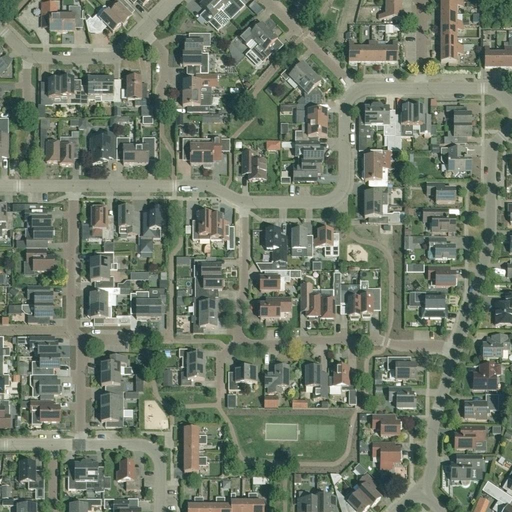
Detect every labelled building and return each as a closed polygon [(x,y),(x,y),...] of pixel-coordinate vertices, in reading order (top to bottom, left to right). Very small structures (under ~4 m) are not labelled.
[(114,0),(116,1),(107,11),(110,14),(109,15),(120,26),(121,28),(130,19),(129,17),(123,11),(128,6),(121,0),(114,0)] [(149,0),(127,0),(132,5),(135,2),(141,8),(149,0)] [(217,34),(229,22),(206,0),(199,7),(204,12),(213,20),(208,25),(217,34)] [(206,0),(229,22),(244,8),(236,0),(231,0),(227,4),(222,0),(206,0)] [(263,11),(254,3),(248,8),(257,17),(263,11)] [(463,8),(463,3),(441,3),(441,15),(456,15),(456,8),(463,8)] [(50,34),(62,34),(62,17),(55,17),(55,6),(42,6),(42,17),(42,29),(50,29),(50,34)] [(134,12),(128,6),(123,11),(129,17),(134,12)] [(68,17),(62,17),(62,34),(74,34),(74,30),(74,20),(80,21),(80,8),(69,8),(69,17),(68,17)] [(401,14),(401,8),(386,8),(386,16),(379,16),(379,21),(383,21),(392,21),(401,21),(401,14)] [(204,12),(196,20),(202,26),(205,23),(207,26),(208,25),(213,20),(204,12)] [(120,26),(109,15),(107,13),(102,18),(98,14),(91,21),(87,16),(84,19),(85,21),(88,35),(100,35),(106,29),(112,35),(120,26)] [(456,23),(456,15),(441,15),(441,27),(463,27),(463,23),(456,23)] [(74,20),(74,30),(82,30),(82,21),(80,21),(74,20)] [(255,22),(247,30),(251,35),(259,27),(255,22)] [(250,52),(269,33),(261,25),(259,27),(251,35),(247,30),(242,35),(238,39),(246,47),(250,52)] [(401,27),(386,27),(386,33),(386,35),(393,35),(393,33),(401,33),(401,27)] [(463,32),(463,27),(441,27),(441,39),(456,39),(456,32),(463,32)] [(269,33),(250,52),(262,64),(271,55),(267,51),(277,41),(269,33)] [(184,56),(202,56),(202,49),(209,49),(209,36),(195,36),(195,44),(188,44),(184,44),(184,56)] [(456,47),(456,39),(441,39),(441,51),(463,51),(463,47),(456,47)] [(271,55),(273,56),(283,47),(277,41),(267,51),(271,55)] [(360,65),(360,49),(353,49),(353,43),(348,43),(348,65),(360,65)] [(373,65),(373,43),(368,43),(368,49),(360,49),(360,65),(373,65)] [(384,44),(377,44),(377,43),(373,43),(373,65),(386,65),(386,49),(384,49),(384,44)] [(386,49),(386,65),(397,65),(397,43),(392,43),(392,49),(386,49)] [(496,70),(496,55),(489,55),(489,48),(484,48),(484,70),(496,70)] [(508,70),(508,48),(504,48),(504,55),(496,55),(496,70),(508,70)] [(463,56),(463,51),(441,51),(440,63),(448,63),(456,63),(456,56),(463,56)] [(262,64),(250,52),(245,57),(257,69),(262,64)] [(182,56),(182,60),(180,60),(180,68),(182,67),(182,68),(187,68),(193,68),(193,76),(195,76),(207,76),(207,56),(202,56),(184,56),(182,56)] [(0,60),(0,62),(7,70),(12,62),(8,60),(7,57),(0,60)] [(295,72),(299,68),(294,63),(290,67),(295,72)] [(290,67),(280,77),(285,82),(289,79),(298,88),(311,74),(302,65),(299,68),(295,72),(290,67)] [(187,68),(187,84),(192,84),(192,78),(195,78),(195,76),(193,76),(193,68),(187,68)] [(304,99),(296,107),(309,107),(319,107),(321,107),(321,100),(321,95),(315,89),(320,84),(311,74),(298,88),(303,94),(304,99)] [(81,93),(81,106),(81,108),(83,108),(88,108),(88,102),(88,98),(101,98),(101,81),(95,81),(95,79),(94,78),(90,78),(89,79),(89,81),(88,81),(88,88),(88,93),(81,93)] [(107,81),(101,81),(101,98),(113,98),(113,104),(113,105),(113,108),(120,108),(120,105),(121,105),(121,103),(121,93),(114,93),(114,82),(114,81),(113,81),(113,79),(112,78),(108,78),(107,79),(107,81)] [(179,89),(179,93),(181,95),(182,95),(182,96),(199,96),(210,96),(210,89),(213,89),(217,89),(217,78),(213,78),(195,78),(192,78),(192,84),(187,84),(182,84),(182,87),(181,87),(179,89)] [(60,81),(60,83),(60,99),(73,99),(73,106),(81,106),(81,93),(73,93),(73,82),(73,81),(60,81)] [(135,103),(135,108),(141,108),(147,108),(147,107),(147,97),(141,97),(141,86),(141,81),(127,81),(127,91),(127,103),(135,103)] [(81,82),(73,82),(73,93),(81,93),(88,93),(88,88),(81,88),(81,82)] [(53,106),(53,101),(60,101),(60,99),(60,83),(48,83),(48,85),(48,94),(40,94),(40,107),(40,108),(45,108),(52,108),(53,106)] [(270,88),(265,92),(269,97),(274,92),(270,88)] [(179,99),(179,103),(181,105),(182,105),(182,108),(184,108),(187,108),(196,108),(196,114),(208,114),(208,108),(210,108),(210,96),(199,96),(182,96),(182,97),(181,97),(179,99)] [(296,119),(296,126),(301,126),(326,126),(326,113),(319,113),(308,113),(309,107),(296,107),(296,110),(296,119)] [(358,123),(358,138),(366,138),(370,138),(370,128),(376,128),(376,107),(373,107),(371,109),(364,109),(364,112),(364,123),(358,123)] [(376,107),(376,128),(383,128),(383,138),(387,138),(394,138),(394,123),(389,122),(389,113),(389,109),(382,109),(380,107),(376,107)] [(141,108),(141,118),(142,118),(152,118),(152,108),(147,108),(141,108)] [(394,138),(394,139),(400,139),(401,139),(401,132),(413,132),(413,127),(413,109),(402,109),(402,117),(394,117),(394,123),(394,138)] [(413,109),(413,127),(419,127),(419,135),(419,136),(424,136),(424,139),(430,139),(430,138),(430,127),(430,117),(423,117),(423,109),(413,109)] [(454,127),(470,127),(470,115),(466,115),(459,115),(459,109),(446,109),(446,113),(450,113),(450,121),(454,121),(454,127)] [(183,116),(175,116),(175,129),(183,129),(183,116)] [(219,116),(201,116),(201,125),(219,125),(219,116)] [(152,120),(152,118),(142,118),(142,126),(152,126),(152,120)] [(40,122),(40,144),(46,144),(46,131),(50,131),(50,122),(45,122),(40,122)] [(287,126),(279,125),(279,136),(287,136),(287,126)] [(295,139),(295,145),(308,145),(308,139),(319,139),(326,139),(326,126),(301,126),(301,133),(301,139),(295,139)] [(444,146),(450,146),(460,146),(460,139),(467,139),(470,139),(470,127),(454,127),(454,133),(450,133),(447,134),(447,139),(444,139),(444,146)] [(59,140),(59,146),(59,164),(59,166),(72,166),(72,161),(72,153),(78,153),(78,134),(71,134),(71,140),(59,140)] [(107,167),(107,161),(114,161),(114,137),(100,137),(100,141),(91,141),(91,151),(92,151),(92,160),(92,167),(107,167)] [(135,167),(135,146),(129,146),(129,140),(116,140),(116,153),(123,153),(123,163),(123,167),(135,167)] [(135,146),(135,167),(148,167),(148,163),(148,153),(154,153),(154,140),(142,140),(142,146),(135,146)] [(201,167),(201,141),(182,141),(182,153),(190,153),(190,163),(190,167),(201,167)] [(201,141),(201,167),(202,167),(203,169),(210,169),(211,167),(212,167),(212,164),(220,164),(220,153),(220,141),(201,141)] [(229,141),(220,141),(220,153),(229,154),(229,141)] [(295,151),(295,158),(298,158),(298,164),(322,164),(322,155),(322,151),(319,151),(319,145),(308,145),(295,145),(295,151)] [(59,164),(59,146),(46,146),(46,159),(46,164),(59,164)] [(450,150),(441,150),(441,163),(444,167),(447,167),(447,174),(452,174),(455,177),(458,174),(471,174),(471,161),(467,161),(467,157),(467,150),(450,150)] [(361,161),(361,168),(363,170),(364,170),(364,171),(388,171),(388,159),(390,159),(390,153),(387,153),(377,153),(368,153),(368,159),(364,159),(364,160),(363,160),(361,161)] [(254,155),(242,155),(242,167),(242,177),(249,177),(249,183),(265,183),(265,163),(254,163),(254,155)] [(413,156),(404,156),(404,161),(404,171),(404,176),(413,176),(413,169),(416,169),(416,164),(413,164),(413,156)] [(293,169),(293,183),(306,183),(306,184),(317,184),(317,182),(317,176),(323,176),(322,164),(298,164),(298,169),(293,169)] [(361,174),(361,180),(363,182),(364,182),(364,183),(368,183),(377,183),(377,189),(387,189),(388,171),(364,171),(364,173),(363,173),(361,174)] [(377,183),(368,183),(368,195),(377,195),(377,189),(377,183)] [(455,191),(441,191),(441,185),(435,185),(427,185),(427,197),(436,197),(435,205),(448,205),(454,205),(455,191)] [(364,195),(364,207),(381,207),(388,207),(387,189),(377,189),(377,195),(368,195),(364,195)] [(6,206),(0,206),(0,239),(2,239),(2,232),(9,232),(12,232),(12,218),(6,218),(6,215),(6,206)] [(12,215),(25,215),(25,212),(25,207),(12,207),(12,215)] [(364,207),(364,219),(367,219),(377,219),(377,225),(379,225),(393,225),(399,225),(399,214),(393,214),(392,216),(381,216),(381,207),(364,207)] [(106,228),(106,218),(106,211),(92,210),(92,231),(102,231),(102,239),(102,241),(113,241),(113,228),(106,228)] [(132,211),(119,210),(119,224),(118,236),(139,236),(139,224),(140,224),(140,215),(132,215),(132,211)] [(149,211),(149,215),(142,215),(142,239),(150,239),(150,234),(152,232),(160,232),(160,229),(160,226),(164,223),(160,220),(161,211),(149,211)] [(32,232),(51,232),(50,219),(46,219),(46,212),(40,212),(25,212),(25,215),(25,223),(26,223),(32,223),(32,232)] [(448,218),(448,212),(435,212),(423,212),(423,224),(432,224),(432,233),(454,233),(454,218),(448,218)] [(192,242),(210,242),(210,218),(210,216),(199,216),(198,223),(192,223),(192,229),(192,242)] [(228,224),(222,224),(222,218),(210,218),(210,242),(221,242),(221,243),(227,243),(228,243),(228,229),(228,224)] [(25,240),(26,240),(26,243),(26,250),(47,250),(47,244),(52,244),(52,232),(51,232),(32,232),(27,232),(25,232),(25,240)] [(286,239),(279,239),(279,233),(274,233),(266,233),(266,242),(264,243),(262,245),(263,247),(264,249),(266,249),(266,252),(273,252),(273,264),(271,264),(271,266),(271,273),(273,273),(286,273),(286,251),(286,239)] [(312,238),(306,238),(306,233),(292,233),(292,251),(305,251),(305,258),(307,260),(312,260),(312,245),(312,238)] [(332,243),(332,236),(332,233),(318,233),(318,242),(314,242),(314,245),(314,249),(324,249),(324,258),(338,258),(338,243),(332,243)] [(405,239),(405,252),(413,252),(413,246),(413,239),(405,239)] [(429,241),(429,252),(428,253),(428,259),(429,261),(450,261),(454,261),(454,248),(445,248),(445,241),(442,241),(429,241)] [(140,244),(140,255),(141,255),(151,255),(152,255),(152,242),(140,242),(140,244)] [(104,245),(104,255),(113,255),(113,245),(104,245)] [(46,260),(46,253),(27,252),(27,265),(33,265),(33,273),(52,273),(52,272),(55,272),(54,265),(52,265),(52,260),(46,260)] [(88,272),(109,273),(109,266),(113,266),(113,257),(106,257),(106,261),(94,262),(90,262),(90,266),(88,268),(88,272)] [(201,280),(222,280),(222,268),(215,268),(206,268),(206,262),(193,262),(193,268),(195,268),(195,272),(197,274),(201,274),(201,280)] [(321,264),(312,265),(312,273),(320,273),(321,273),(321,264)] [(33,278),(33,273),(33,265),(27,265),(24,265),(23,278),(33,278)] [(271,273),(271,266),(255,266),(260,274),(264,274),(265,280),(273,280),(273,273),(271,273)] [(423,275),(423,267),(405,267),(405,275),(423,275)] [(454,275),(449,275),(449,269),(436,269),(428,269),(428,281),(435,281),(435,289),(451,289),(454,289),(454,286),(454,275)] [(109,279),(109,273),(88,272),(88,276),(90,278),(90,284),(94,284),(106,283),(106,288),(113,288),(113,279),(109,279)] [(290,280),(289,273),(286,273),(273,273),(273,280),(265,280),(260,280),(260,293),(267,293),(279,293),(284,293),(284,286),(284,284),(290,284),(290,280)] [(222,280),(201,280),(195,280),(195,298),(208,298),(208,292),(218,292),(222,292),(222,280)] [(106,283),(94,284),(94,291),(97,291),(97,297),(107,297),(109,297),(109,291),(113,291),(113,288),(106,288),(106,283)] [(117,291),(119,291),(130,291),(130,283),(126,283),(123,286),(117,286),(117,291)] [(300,315),(306,316),(306,299),(320,299),(320,292),(312,292),(312,287),(300,287),(300,301),(300,315)] [(358,319),(360,319),(360,317),(360,293),(348,293),(348,287),(340,287),(340,293),(340,306),(348,306),(348,318),(348,319),(350,319),(350,321),(358,321),(358,319)] [(12,288),(8,294),(14,299),(19,293),(12,288)] [(34,308),(52,308),(52,296),(50,296),(50,289),(27,289),(27,301),(34,301),(34,308)] [(90,297),(90,309),(111,309),(111,297),(119,297),(119,291),(117,291),(113,291),(109,291),(109,297),(107,297),(97,297),(90,297)] [(148,291),(148,294),(148,304),(160,304),(160,297),(165,297),(164,291),(159,291),(148,291)] [(360,293),(360,317),(362,317),(362,319),(370,319),(370,317),(372,317),(372,313),(372,304),(378,304),(378,291),(372,291),(368,291),(360,292),(360,293)] [(208,298),(195,298),(195,300),(203,300),(203,306),(215,306),(215,300),(218,300),(218,292),(208,292),(208,298)] [(135,294),(135,296),(130,296),(130,297),(130,308),(136,308),(136,317),(136,321),(141,321),(148,321),(148,304),(148,294),(135,294)] [(414,305),(415,295),(409,295),(409,309),(422,309),(422,305),(414,305)] [(446,312),(446,307),(444,307),(444,300),(425,300),(425,295),(415,295),(414,305),(422,305),(422,309),(422,319),(427,319),(446,319),(446,312)] [(511,296),(505,297),(505,306),(495,306),(495,311),(495,327),(511,326),(511,296)] [(148,304),(148,321),(160,321),(160,317),(160,308),(166,308),(166,297),(165,297),(160,297),(160,304),(148,304)] [(320,319),(320,299),(306,299),(306,316),(306,319),(320,319)] [(333,301),(333,299),(320,299),(320,319),(320,321),(334,321),(334,308),(334,301),(333,301)] [(340,317),(348,318),(348,306),(340,306),(340,299),(333,299),(333,301),(334,301),(334,308),(340,308),(340,317)] [(199,318),(216,318),(216,306),(215,306),(203,306),(203,300),(195,300),(193,300),(193,304),(193,318),(199,318)] [(290,314),(290,301),(267,301),(265,301),(265,307),(260,307),(260,321),(265,321),(279,321),(279,314),(290,314)] [(8,307),(8,316),(21,316),(21,308),(8,307)] [(52,308),(34,308),(34,309),(23,309),(23,312),(26,315),(27,315),(27,325),(38,325),(38,319),(49,320),(52,320),(52,308)] [(116,320),(111,320),(111,309),(90,309),(90,312),(89,312),(88,313),(88,319),(89,320),(90,320),(90,321),(93,321),(103,321),(103,327),(117,327),(117,320),(116,320)] [(216,330),(216,318),(199,318),(199,325),(193,325),(193,336),(203,336),(203,330),(216,330)] [(482,346),(482,349),(480,349),(480,358),(482,358),(482,360),(502,360),(502,351),(508,351),(508,340),(506,340),(506,338),(494,338),(494,346),(486,346),(482,346)] [(18,348),(30,348),(30,339),(18,339),(18,348)] [(38,358),(57,359),(57,346),(54,346),(54,339),(30,339),(30,348),(30,353),(34,353),(34,358),(38,358)] [(181,370),(187,370),(187,358),(181,358),(181,352),(178,352),(178,360),(181,360),(181,370)] [(187,370),(204,370),(204,358),(191,358),(191,352),(181,352),(181,358),(187,358),(187,370)] [(59,365),(59,359),(57,359),(38,358),(38,359),(40,359),(40,364),(32,364),(32,374),(32,377),(53,377),(53,371),(59,371),(59,365)] [(106,359),(106,366),(101,366),(101,371),(99,373),(99,377),(120,377),(124,377),(124,370),(126,370),(126,359),(115,359),(106,359)] [(401,367),(401,360),(387,360),(387,364),(387,372),(395,372),(395,382),(407,382),(415,382),(415,373),(415,367),(410,367),(401,367)] [(27,374),(27,365),(18,365),(18,377),(19,377),(20,377),(25,377),(27,377),(27,374)] [(348,393),(355,393),(355,384),(348,384),(348,375),(348,370),(341,370),(341,368),(339,367),(338,367),(337,368),(336,370),(334,370),(334,379),(329,379),(329,389),(334,389),(341,389),(341,393),(348,393)] [(495,377),(500,377),(500,367),(483,367),(481,367),(481,373),(480,375),(481,376),(481,379),(477,379),(477,377),(473,377),(473,384),(472,384),(472,386),(472,388),(472,390),(473,390),(473,391),(485,391),(495,391),(495,377)] [(320,370),(314,370),(313,368),(308,368),(306,370),(305,370),(305,375),(305,389),(314,389),(313,400),(329,400),(329,389),(329,379),(329,375),(320,375),(320,370)] [(204,382),(204,370),(187,370),(187,375),(181,374),(180,388),(191,388),(191,382),(204,382)] [(228,393),(243,393),(243,386),(257,385),(256,370),(247,370),(247,372),(246,372),(235,372),(235,375),(235,385),(228,385),(228,393)] [(280,395),(280,392),(280,389),(288,389),(288,375),(288,370),(275,370),(275,375),(264,375),(264,385),(264,387),(268,387),(268,395),(280,395)] [(172,373),(162,373),(162,388),(172,388),(172,373)] [(9,377),(3,377),(0,377),(0,403),(3,403),(3,388),(9,388),(9,377)] [(53,377),(32,377),(32,378),(30,378),(30,385),(33,389),(39,389),(39,398),(39,401),(45,401),(53,401),(53,397),(59,397),(59,396),(60,396),(61,395),(61,389),(60,388),(59,388),(59,384),(56,384),(56,377),(53,377)] [(120,384),(120,377),(99,377),(99,381),(101,383),(101,388),(105,388),(118,388),(118,394),(123,394),(125,394),(126,394),(126,384),(120,384)] [(143,377),(135,377),(136,394),(139,394),(143,394),(143,377)] [(33,389),(30,385),(30,389),(32,391),(32,400),(37,400),(39,398),(39,389),(33,389)] [(118,388),(105,388),(105,400),(117,400),(117,394),(118,394),(118,388)] [(415,396),(411,396),(411,390),(407,390),(389,390),(389,403),(396,403),(396,410),(415,410),(415,396)] [(101,412),(123,412),(123,394),(118,394),(117,394),(117,400),(105,400),(101,400),(101,412)] [(498,411),(504,411),(504,397),(485,397),(485,404),(476,404),(476,405),(464,405),(464,420),(467,420),(476,420),(476,421),(486,421),(486,416),(490,416),(490,413),(498,413),(498,411)] [(277,400),(264,400),(264,410),(277,410),(277,400)] [(291,402),(291,410),(308,410),(308,402),(300,402),(291,402)] [(59,410),(52,410),(52,403),(45,403),(30,403),(30,408),(30,414),(31,414),(41,414),(41,424),(59,424),(59,410)] [(0,429),(9,430),(9,418),(9,408),(0,408),(0,429)] [(132,412),(123,412),(101,412),(101,424),(105,424),(115,424),(115,430),(123,430),(123,419),(132,419),(132,412)] [(59,427),(59,424),(41,424),(41,414),(31,414),(32,428),(43,428),(59,427)] [(399,425),(395,425),(395,418),(375,418),(372,418),(372,430),(380,430),(380,438),(399,438),(399,425)] [(484,443),(484,429),(468,429),(460,429),(460,437),(455,437),(454,451),(467,451),(474,451),(474,443),(484,443)] [(184,442),(206,442),(206,438),(198,438),(198,431),(189,431),(184,431),(184,442)] [(206,447),(206,442),(184,442),(184,453),(198,453),(198,447),(206,447)] [(474,443),(474,451),(474,454),(483,454),(484,443),(474,443)] [(372,444),(359,444),(359,455),(372,455),(372,446),(372,444)] [(394,452),(394,446),(380,446),(372,446),(372,455),(372,459),(380,459),(380,466),(381,466),(381,472),(391,472),(391,466),(399,466),(399,452),(394,452)] [(198,460),(198,453),(184,453),(184,464),(206,464),(206,460),(198,460)] [(97,463),(96,455),(87,456),(88,464),(97,463)] [(451,482),(461,482),(461,483),(461,484),(462,486),(463,487),(464,487),(465,487),(466,487),(468,487),(468,486),(469,484),(469,483),(469,482),(470,482),(470,471),(481,471),(481,458),(467,458),(456,458),(456,466),(451,466),(451,482)] [(34,474),(34,473),(34,466),(28,466),(28,463),(21,463),(21,466),(20,466),(20,485),(28,485),(28,492),(35,492),(44,492),(44,479),(34,479),(34,474)] [(86,485),(86,464),(82,464),(80,466),(75,466),(75,470),(75,480),(68,480),(68,492),(75,492),(75,485),(86,485)] [(95,492),(95,494),(104,494),(104,491),(110,491),(110,480),(104,480),(97,480),(97,470),(97,466),(91,466),(89,464),(86,464),(86,485),(91,485),(95,492)] [(140,480),(133,480),(133,471),(133,466),(129,466),(127,464),(123,464),(121,466),(120,466),(120,475),(117,475),(117,484),(126,484),(126,493),(140,493),(140,480)] [(206,468),(206,464),(184,464),(184,475),(196,475),(198,475),(198,468),(206,468)] [(368,474),(359,466),(354,471),(362,480),(368,474)] [(469,482),(469,483),(481,483),(481,471),(470,471),(470,482),(469,482)] [(511,472),(507,481),(509,482),(503,492),(507,495),(506,497),(511,501),(511,472)] [(330,476),(334,489),(342,480),(338,476),(330,476)] [(370,509),(371,510),(381,501),(374,494),(371,491),(376,486),(374,485),(367,477),(357,487),(362,491),(357,496),(370,509)] [(507,508),(508,508),(511,501),(506,497),(487,485),(482,494),(497,504),(498,502),(507,508)] [(371,491),(374,494),(379,490),(376,486),(371,491)] [(366,511),(370,509),(357,496),(348,505),(346,505),(344,500),(334,491),(337,499),(339,505),(340,509),(346,507),(347,511),(366,511)] [(44,502),(44,492),(35,492),(35,502),(44,502)] [(317,511),(317,499),(311,499),(311,498),(310,497),(307,497),(307,494),(299,494),(299,506),(298,511),(317,511)] [(241,511),(242,504),(235,504),(235,496),(231,496),(231,504),(231,508),(231,511),(241,511)] [(252,511),(253,496),(248,496),(248,504),(242,504),(241,511),(252,511)] [(253,496),(252,511),(263,511),(264,511),(264,504),(257,504),(257,496),(253,496)] [(317,499),(317,511),(335,511),(336,499),(317,499)] [(198,511),(199,500),(194,500),(194,508),(187,508),(187,511),(198,511)] [(209,511),(209,508),(203,508),(203,500),(199,500),(198,511),(209,511)] [(209,511),(220,511),(220,500),(216,500),(216,508),(209,508),(209,511)] [(231,511),(231,508),(224,508),(224,500),(220,500),(220,511),(231,511)] [(485,511),(489,504),(479,500),(473,511),(485,511)] [(9,502),(9,509),(17,509),(16,511),(35,511),(36,508),(31,508),(22,508),(22,502),(9,502)] [(69,511),(89,511),(90,509),(101,509),(101,502),(86,502),(86,508),(74,508),(70,508),(69,511)] [(104,511),(114,511),(114,502),(104,502),(104,511)] [(127,511),(128,502),(114,502),(114,511),(113,511),(127,511)] [(511,511),(508,508),(507,508),(498,502),(497,504),(493,509),(498,511),(511,511)]
